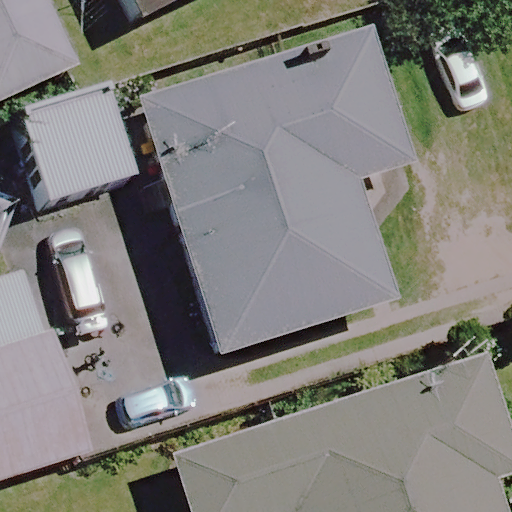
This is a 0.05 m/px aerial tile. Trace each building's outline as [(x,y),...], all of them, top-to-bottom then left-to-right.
[(0,0),(0,109),(52,86),(12,0),(0,0)] [(81,0),(106,59),(245,0),(81,0)] [(385,181),(344,51),(285,70),(111,125),(193,383),(371,327),(330,199),(385,181)] [(115,199),(91,107),(65,113),(0,130),(0,138),(23,224),(71,211),(115,199)] [(0,491),(67,469),(58,442),(6,290),(0,291),(0,491)] [(476,511),(475,508),(499,500),(457,370),(273,430),(149,470),(162,511),(476,511)]
